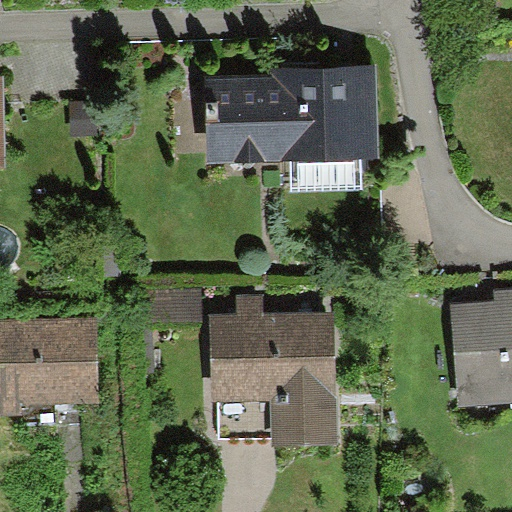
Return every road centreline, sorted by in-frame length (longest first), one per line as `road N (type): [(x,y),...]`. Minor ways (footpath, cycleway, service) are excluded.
road 1 (residential): [(0,25),(409,19)]
road 2 (residential): [(511,241),(497,241),(458,214),(439,174),(409,19)]
